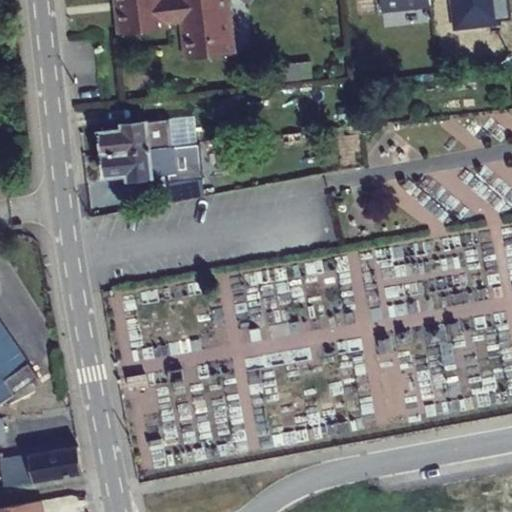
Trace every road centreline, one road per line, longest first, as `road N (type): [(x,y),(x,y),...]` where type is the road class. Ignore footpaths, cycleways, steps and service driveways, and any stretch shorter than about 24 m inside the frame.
road 1 (tertiary): [(118,511),(84,341),(39,0)]
road 2 (residential): [(260,511),(309,478),(511,441)]
